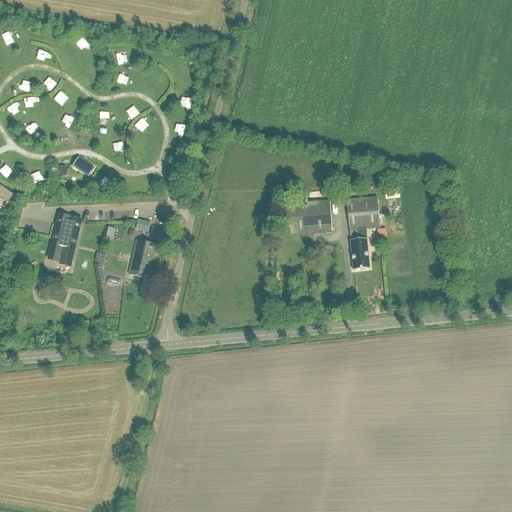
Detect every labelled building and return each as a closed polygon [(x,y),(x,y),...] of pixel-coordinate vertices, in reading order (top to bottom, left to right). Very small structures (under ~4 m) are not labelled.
[(81,37),(76,47),(86,52),(91,42),(81,37)] [(155,78),(162,88),(170,82),(163,72),(155,78)] [(79,118),(85,107),(75,101),(69,113),(79,118)] [(132,106),(125,113),(133,121),(141,114),(132,106)] [(110,123),(110,111),(99,111),(99,123),(110,123)] [(76,144),(79,140),(69,132),(66,136),(76,144)] [(120,151),(123,138),(111,135),(108,148),(120,151)] [(17,173),(23,172),(21,160),(15,161),(17,173)] [(89,177),(94,169),(85,163),(79,170),(89,177)] [(370,270),(369,258),(366,230),(381,228),(378,198),(347,201),(351,241),(353,271),(370,270)] [(284,205),(287,236),(332,232),(330,202),(284,205)] [(81,220),(60,215),(51,255),(59,257),(59,259),(71,262),(81,220)] [(148,232),(150,223),(139,221),(137,229),(148,232)] [(389,239),(388,229),(379,230),(379,239),(389,239)] [(137,241),(129,275),(150,280),(153,265),(158,246),(137,241)]
